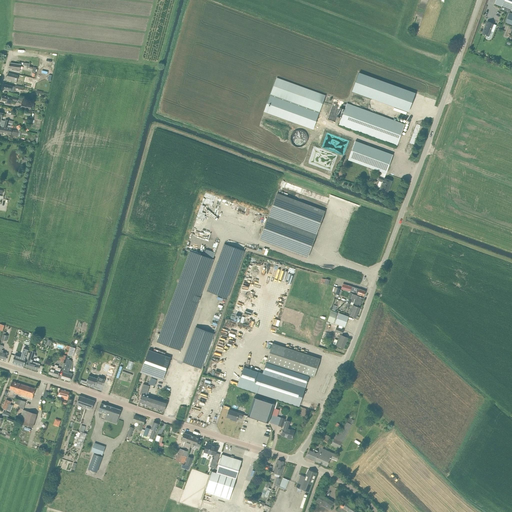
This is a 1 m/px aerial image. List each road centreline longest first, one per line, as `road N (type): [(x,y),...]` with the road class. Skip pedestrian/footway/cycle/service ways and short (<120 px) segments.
road 1 (unclassified): [(297,461),(356,331),(479,0)]
road 2 (unclassified): [(297,461),(0,364)]
road 3 (unknown): [(227,373),(235,348),(256,352),(267,335),(344,361)]
